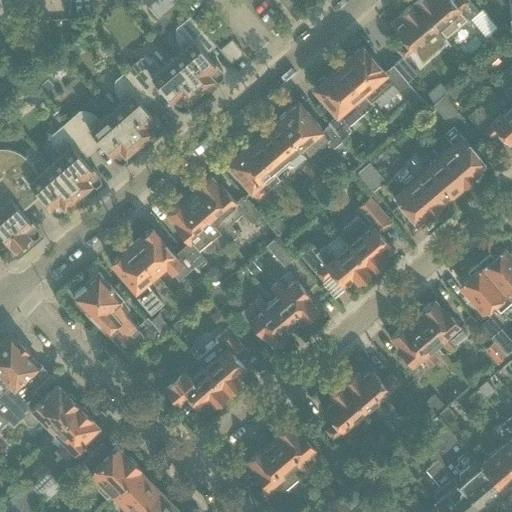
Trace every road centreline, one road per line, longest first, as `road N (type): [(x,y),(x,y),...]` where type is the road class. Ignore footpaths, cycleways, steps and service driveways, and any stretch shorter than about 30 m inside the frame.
road 1 (residential): [(511,196),(191,467)]
road 2 (residential): [(283,66),(16,295)]
road 3 (residential): [(16,295),(191,467)]
